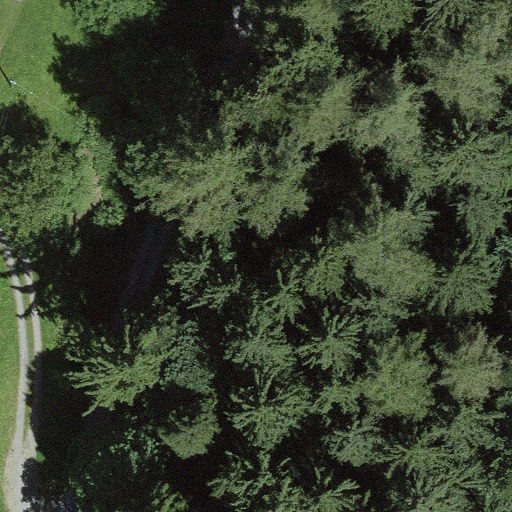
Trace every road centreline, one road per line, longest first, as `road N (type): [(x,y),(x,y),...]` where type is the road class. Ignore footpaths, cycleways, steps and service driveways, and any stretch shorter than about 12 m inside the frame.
road 1 (track): [(268,0),(82,511)]
road 2 (track): [(43,511),(32,489),(41,314),(0,213)]
